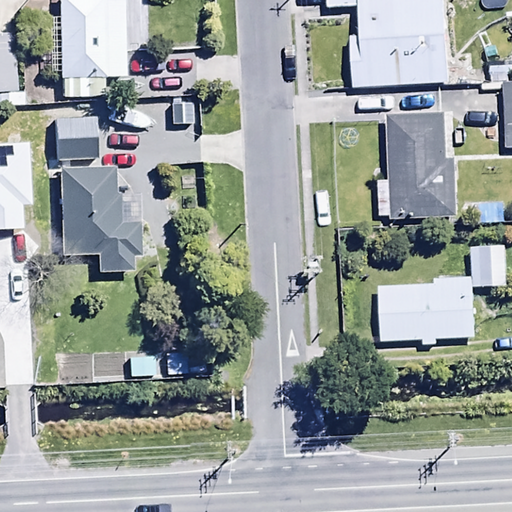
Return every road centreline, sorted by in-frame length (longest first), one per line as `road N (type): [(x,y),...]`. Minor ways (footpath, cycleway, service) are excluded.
road 1 (residential): [(264,0),(292,503)]
road 2 (tertiary): [(292,503),(511,490)]
road 3 (tertiary): [(123,511),(292,503)]
